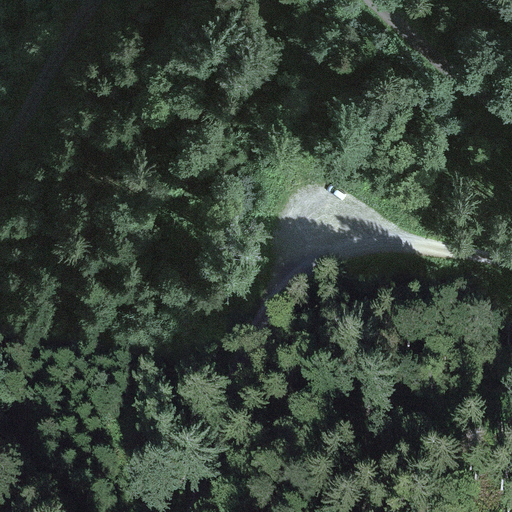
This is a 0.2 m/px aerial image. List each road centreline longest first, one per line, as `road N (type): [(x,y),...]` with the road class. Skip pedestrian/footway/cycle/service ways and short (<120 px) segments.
road 1 (track): [(511,260),(367,244),(296,275),(245,344),(190,511)]
road 2 (unclassified): [(0,164),(97,0)]
road 3 (unclassified): [(372,0),(511,116)]
